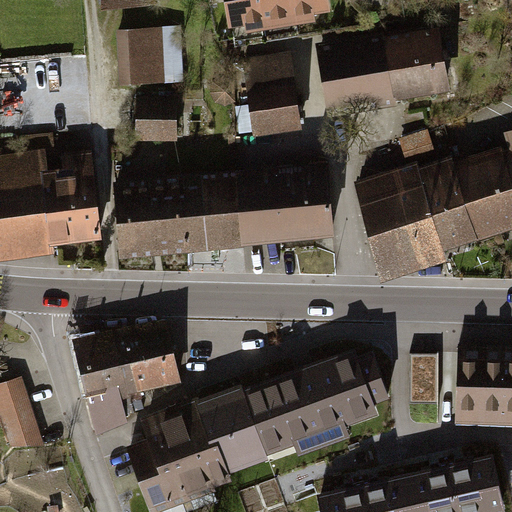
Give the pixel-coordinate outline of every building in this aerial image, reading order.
[(105,0),(106,14),(151,10),(149,0),(105,0)] [(261,0),(227,0),(232,33),(266,28),(261,0)] [(296,0),(261,0),(266,28),(300,23),(296,0)] [(331,0),(296,0),(300,23),(334,18),(331,0)] [(403,102),(454,93),(443,28),(392,37),(403,102)] [(123,31),(125,89),(185,86),(183,29),(123,31)] [(329,114),(403,102),(392,37),(318,49),(329,114)] [(254,138),(302,131),(291,51),(243,58),(254,138)] [(137,140),(181,141),(182,100),(139,98),(137,140)] [(24,153),(0,156),(0,259),(51,253),(50,245),(103,239),(92,151),(56,155),(53,131),(22,135),(24,153)] [(431,131),(403,141),(410,162),(438,152),(431,131)] [(370,148),(378,171),(409,160),(401,137),(370,148)] [(511,148),(511,149),(462,165),(487,242),(497,238),(511,233),(511,148)] [(459,157),(424,169),(451,253),(487,242),(462,165),(459,157)] [(454,260),(451,253),(424,169),(422,164),(361,184),(392,280),(454,260)] [(328,168),(241,175),(247,248),(334,241),(328,168)] [(160,255),(247,248),(241,175),(154,182),(160,255)] [(129,257),(160,255),(154,182),(123,184),(129,257)] [(136,388),(180,377),(167,320),(123,330),(136,388)] [(120,392),(136,388),(123,330),(80,340),(99,429),(127,417),(120,392)] [(267,370),(269,374),(297,451),(313,445),(318,458),(336,452),(333,445),(376,429),(372,417),(386,412),(384,406),(391,403),(371,345),(349,353),(344,342),(267,370)] [(511,349),(462,347),(459,423),(511,424),(511,349)] [(438,356),(412,356),(412,403),(438,404),(438,356)] [(269,374),(186,404),(218,491),(232,486),(229,476),(297,451),(269,374)] [(46,446),(22,378),(0,385),(0,418),(10,446),(46,446)] [(191,501),(218,491),(186,404),(159,414),(191,501)] [(150,511),(162,511),(191,501),(159,414),(142,420),(149,440),(127,448),(150,511)] [(492,459),(449,469),(458,511),(503,511),(504,511),(492,459)] [(458,511),(449,469),(406,479),(413,511),(458,511)] [(413,511),(406,479),(363,489),(368,511),(413,511)] [(368,511),(363,489),(319,499),(322,511),(368,511)]
